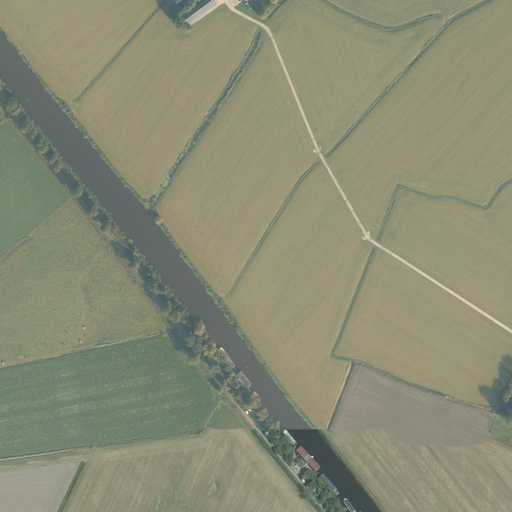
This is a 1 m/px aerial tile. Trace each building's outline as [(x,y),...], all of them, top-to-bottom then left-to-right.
[(217,3),(214,0),(196,0),(194,2),(179,13),(188,25),(202,14),(217,3)] [(220,348),(217,350),(232,371),(236,368),(220,348)] [(251,397),(256,394),(241,374),(236,377),(251,397)] [(284,429),(279,433),(292,449),(297,445),(284,429)] [(318,470),(306,455),(302,459),(313,473),(318,470)] [(334,497),(338,493),(323,477),(319,481),(334,497)] [(342,502),(349,511),(355,511),(356,511),(345,499),(342,502)]
